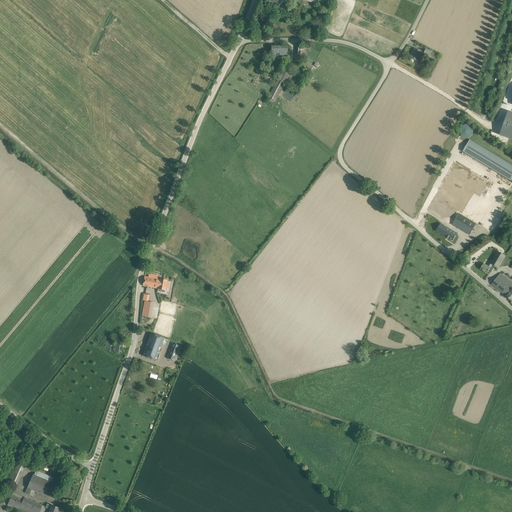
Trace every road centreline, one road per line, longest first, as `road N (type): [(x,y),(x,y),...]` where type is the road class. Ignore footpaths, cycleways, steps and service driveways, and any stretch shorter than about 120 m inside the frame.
road 1 (unclassified): [(92,466),(131,353),(151,244),(237,39)]
road 2 (track): [(511,480),(277,395),(223,290),(151,244)]
road 3 (unclassified): [(511,305),(339,158),(389,63)]
road 4 (track): [(0,125),(151,244)]
road 5 (unclassified): [(389,63),(337,40),(237,39)]
